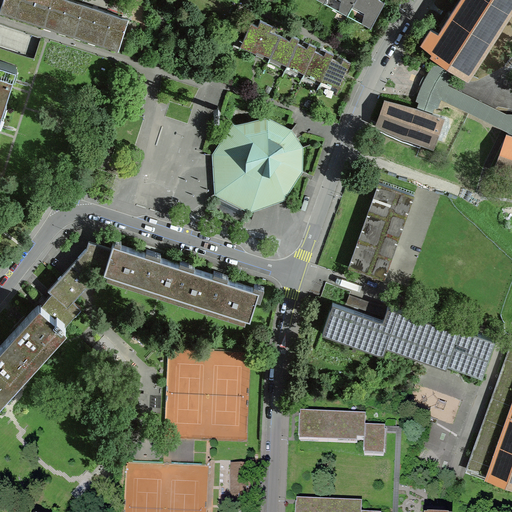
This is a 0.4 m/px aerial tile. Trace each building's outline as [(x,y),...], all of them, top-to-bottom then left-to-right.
[(2,0),(0,9),(0,10),(118,49),(128,17),(75,0),(2,0)] [(341,0),(339,10),(347,15),(353,5),(355,0),(341,0)] [(355,0),(353,5),(365,11),(362,22),(370,27),(371,28),(385,1),(384,1),(383,4),(375,0),(355,0)] [(430,57),(439,63),(454,72),(469,82),(511,14),(511,0),(460,0),(438,33),(431,29),(420,46),(432,55),(430,57)] [(257,53),(257,51),(270,57),(280,35),(270,30),(272,25),(264,21),(260,19),(258,25),(251,21),(239,46),(241,47),(241,46),(257,53)] [(288,33),(287,37),(280,35),(270,57),(278,60),(276,65),(277,65),(277,64),(286,68),(287,65),(297,42),(299,38),(291,34),(288,33)] [(297,42),(287,65),(295,68),(294,71),(303,75),(304,72),(314,50),(316,46),(308,42),(306,41),(304,45),(297,42)] [(321,80),(331,57),(333,53),(325,50),(323,49),(321,53),(315,50),(314,50),(304,72),(312,76),(311,79),(320,83),(321,80)] [(342,57),(340,56),(338,60),(331,57),(321,80),(329,83),(328,86),(336,90),(336,91),(337,92),(351,61),(342,57)] [(0,110),(1,111),(2,110),(0,109),(3,101),(5,102),(16,66),(0,60),(0,110)] [(441,99),(507,132),(511,134),(511,114),(506,114),(448,85),(454,72),(439,63),(437,65),(434,64),(416,101),(419,103),(417,108),(432,113),(434,108),(438,109),(441,99)] [(445,118),(432,113),(417,108),(384,99),(375,125),(434,150),(445,118)] [(224,109),(218,107),(216,113),(222,116),(224,109)] [(241,222),(247,208),(251,211),(252,207),(285,195),(290,187),(302,169),(302,146),(291,129),(268,117),(236,124),(216,153),(219,190),(215,192),(220,195),(216,201),(213,208),(241,222)] [(511,179),(511,134),(507,132),(492,173),(511,179)] [(348,266),(384,279),(392,257),(414,194),(379,182),(348,266)] [(22,323),(0,347),(0,396),(66,325),(65,324),(81,307),(73,300),(93,278),(87,271),(93,264),(105,268),(104,270),(250,317),(259,288),(234,280),(191,266),(168,259),(120,243),(113,241),(112,246),(89,239),(86,246),(64,271),(48,289),(51,292),(45,299),(41,296),(38,300),(41,302),(22,323)] [(349,293),(346,302),(384,316),(383,319),(333,301),(324,324),(322,330),(383,352),(386,344),(406,352),(407,349),(446,363),(445,365),(446,366),(447,362),(482,374),(495,338),(459,325),(458,329),(388,304),(387,307),(349,293)] [(511,360),(473,470),(486,474),(511,483),(511,360)] [(364,440),(364,451),(384,452),(385,434),(385,431),(365,430),(365,419),(299,416),(299,437),(321,438),(364,440)] [(232,466),(231,510),(248,511),(249,493),(250,466),(232,466)]
